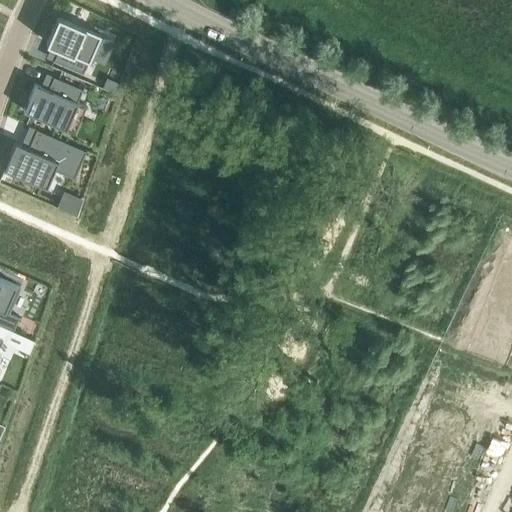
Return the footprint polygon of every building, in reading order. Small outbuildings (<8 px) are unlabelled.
[(58,15),(46,42),(51,44),(59,47),(53,60),(83,73),(100,33),(58,15)] [(35,83),(23,109),(74,132),(86,105),(77,101),(83,88),(53,76),(48,88),(40,85),(35,83)] [(15,141),(3,168),(46,186),(54,168),(74,177),(86,150),(36,128),(28,147),(21,143),(15,141)] [(511,242),(493,292),(511,299),(511,242)] [(0,277),(0,324),(13,330),(19,316),(9,311),(20,286),(0,277)] [(511,299),(493,292),(472,348),(503,359),(510,340),(511,340),(511,299)] [(437,404),(437,406),(480,422),(480,423),(494,387),(451,370),(438,404),(437,404)] [(423,438),(423,440),(466,457),(480,422),(437,406),(424,438),(423,438)] [(409,472),(409,474),(452,491),(453,491),(466,457),(423,440),(410,472),(409,472)] [(396,506),(395,508),(404,511),(443,511),(452,491),(409,474),(396,507),(396,506)]
